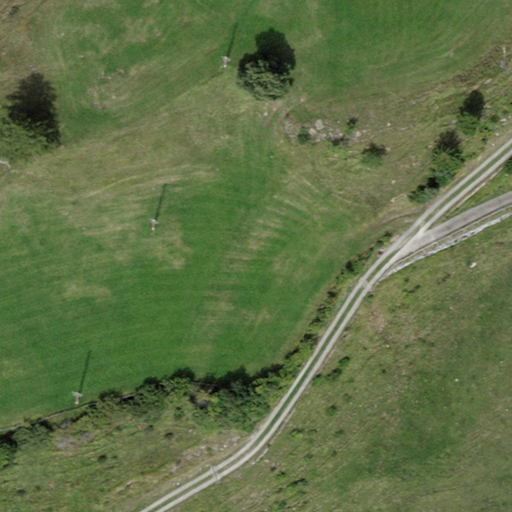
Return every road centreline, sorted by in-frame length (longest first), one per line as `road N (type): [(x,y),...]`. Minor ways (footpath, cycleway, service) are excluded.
road 1 (track): [(511,144),(358,281),(248,447),(158,511)]
road 2 (track): [(398,246),(511,198)]
